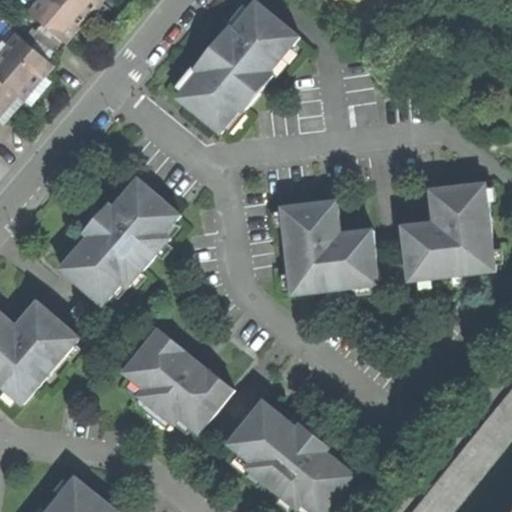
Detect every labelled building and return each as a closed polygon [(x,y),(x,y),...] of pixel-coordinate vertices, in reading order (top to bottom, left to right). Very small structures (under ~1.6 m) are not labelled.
[(43,24),(66,45),(90,18),(103,3),(105,0),(39,0),(29,12),(43,24)] [(103,3),(90,18),(98,25),(105,17),(111,10),(103,3)] [(200,73),(179,99),(222,134),(242,110),(245,113),(276,75),(273,73),(301,38),(258,3),(235,30),(232,27),(215,48),(196,70),(200,73)] [(43,24),(33,36),(50,51),(56,57),(66,45),(43,24)] [(0,54),(0,78),(20,96),(26,101),(42,82),(56,66),(45,56),(28,42),(18,34),(0,54)] [(45,56),(50,51),(33,36),(28,42),(45,56)] [(403,84),(385,70),(373,84),(391,98),(403,84)] [(0,118),(5,113),(20,96),(0,78),(0,118)] [(63,270),(104,306),(124,284),(129,289),(172,239),(166,234),(182,216),(140,180),(115,209),(111,205),(97,222),(86,234),(90,238),(63,270)] [(436,224),(405,227),(411,282),(498,272),(487,185),(462,188),(433,191),(436,224)] [(313,205),(284,209),(294,296),(381,286),(374,231),(343,235),(339,202),(313,205)] [(0,384),(24,405),(81,339),(40,303),(19,328),(0,311),(0,384)] [(79,303),(70,313),(78,320),(87,309),(79,303)] [(161,331),(126,374),(147,390),(141,398),(176,426),(182,419),(201,434),(236,391),(209,370),(202,365),(187,352),(161,331)] [(511,392),(414,511),(452,511),(511,439),(511,392)] [(253,463),(249,469),(299,510),(304,505),(313,511),(329,511),(358,477),(328,453),(331,448),(317,437),(302,425),(299,429),(266,402),(231,445),(253,463)] [(118,511),(78,479),(50,511),(118,511)]
